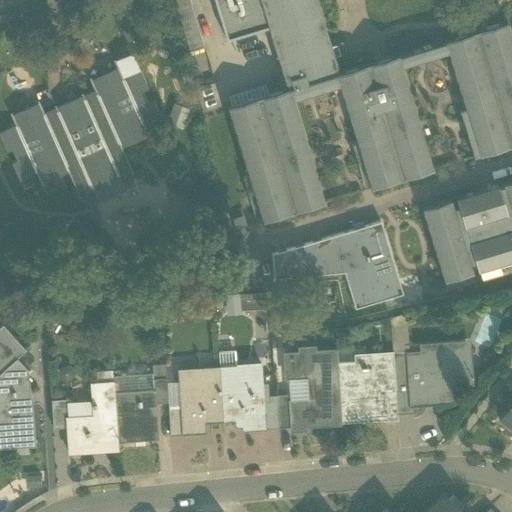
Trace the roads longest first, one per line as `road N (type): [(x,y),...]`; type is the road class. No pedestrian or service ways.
road 1 (residential): [(511,481),(434,471),(68,511)]
road 2 (residential): [(511,166),(368,209)]
